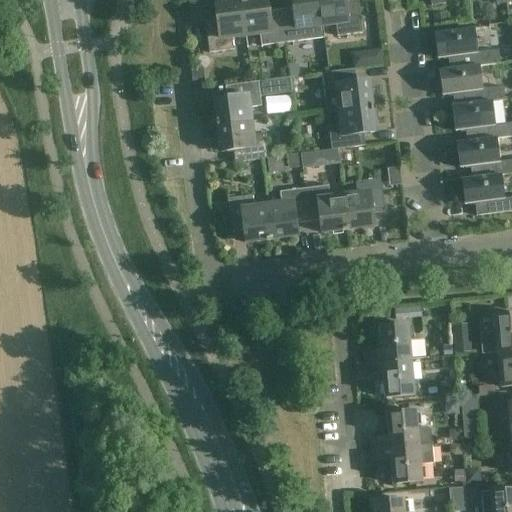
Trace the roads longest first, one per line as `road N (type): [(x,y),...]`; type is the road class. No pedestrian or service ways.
road 1 (tertiary): [(251,511),(210,409),(121,261),(100,207),(78,0)]
road 2 (tertiary): [(48,0),(98,241),(222,511)]
road 3 (residential): [(335,271),(213,280),(204,267),(182,92)]
road 4 (residential): [(334,511),(332,478),(347,466),(335,271)]
road 5 (residential): [(430,259),(403,37)]
